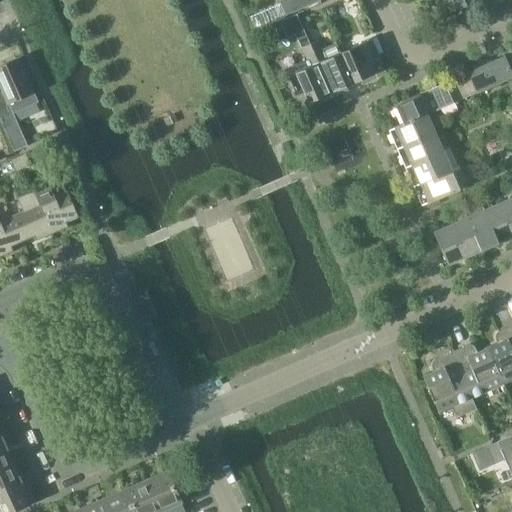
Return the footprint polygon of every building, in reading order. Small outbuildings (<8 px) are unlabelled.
[(280,0),(279,1),(285,15),(295,11),(319,0),(280,0)] [(475,0),(446,0),(451,11),(475,0)] [(296,15),(280,22),(287,37),(303,30),(296,15)] [(340,53),(353,82),(360,79),(362,84),(386,73),(371,39),(340,53)] [(310,44),(333,97),(348,90),(346,86),(353,82),(340,53),(326,59),(318,40),(310,44)] [(318,103),(333,97),(310,44),(301,47),(310,66),(295,72),(308,102),(316,99),(318,103)] [(468,72),(476,92),(511,76),(511,73),(504,56),(468,72)] [(0,92),(0,118),(12,113),(8,104),(34,93),(18,58),(0,65),(0,87),(2,92),(0,92)] [(431,88),(440,108),(476,92),(468,72),(431,88)] [(394,104),(403,123),(403,124),(426,114),(440,108),(431,88),(394,104)] [(403,124),(403,123),(388,130),(397,149),(434,132),(426,114),(403,124)] [(397,149),(405,167),(442,151),(434,132),(397,149)] [(413,186),(420,184),(419,182),(450,169),(442,151),(405,167),(413,186)] [(18,157),(23,169),(26,175),(34,172),(25,153),(18,157)] [(23,169),(18,157),(10,160),(16,173),(23,169)] [(419,182),(420,184),(428,202),(466,186),(457,166),(450,169),(419,182)] [(49,184),(33,191),(51,233),(67,226),(65,222),(78,216),(67,192),(55,198),(49,184)] [(11,217),(22,241),(34,236),(36,240),(51,233),(33,191),(17,198),(23,212),(11,217)] [(461,204),(467,217),(481,250),(498,242),(484,210),(478,197),(461,204)] [(511,197),(499,203),(511,231),(511,197)] [(511,231),(499,203),(484,210),(498,242),(511,236),(511,231)] [(0,255),(12,250),(11,246),(22,241),(11,217),(0,221),(0,255)] [(450,225),(464,257),(481,250),(467,217),(450,225)] [(447,265),(464,257),(450,225),(433,232),(447,265)] [(138,295),(135,296),(145,318),(148,316),(156,313),(146,291),(138,295)] [(497,342),(487,347),(503,384),(511,379),(511,324),(498,331),(497,332),(496,333),(495,334),(495,335),(494,337),(494,338),(495,339),(497,342)] [(467,345),(451,352),(471,398),(503,384),(487,347),(477,351),(475,347),(474,346),(473,346),(472,345),(470,344),(468,344),(467,345)] [(473,401),(471,398),(451,352),(434,359),(433,360),(432,361),(432,362),(431,363),(431,364),(431,366),(433,371),(422,375),(438,412),(450,407),(453,412),(453,413),(454,414),(455,415),(456,416),(457,416),(459,416),(460,416),(461,415),(476,409),(474,405),(473,405),(471,402),(473,401)] [(511,464),(511,434),(497,442),(486,447),(494,464),(505,460),(508,466),(511,464)] [(0,445),(0,469),(12,464),(3,444),(0,445)] [(473,464),(483,459),(480,452),(470,456),(473,464)] [(0,492),(20,484),(12,464),(0,469),(0,492)] [(167,470),(145,479),(160,511),(181,502),(167,470)] [(125,488),(135,511),(158,511),(160,511),(145,479),(125,488)] [(0,492),(0,511),(11,511),(29,504),(20,484),(0,492)] [(104,498),(110,511),(135,511),(125,488),(104,498)] [(83,507),(85,511),(110,511),(104,498),(83,507)]
